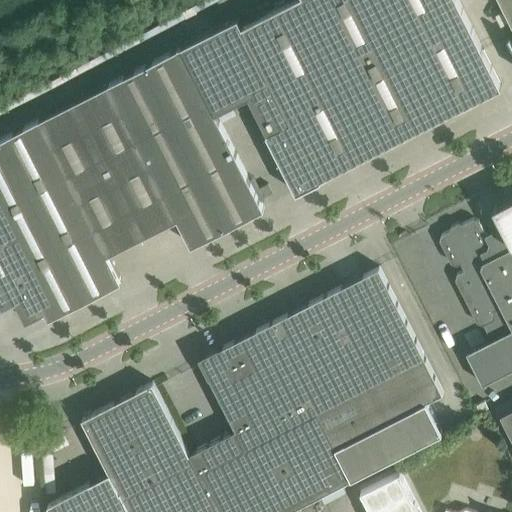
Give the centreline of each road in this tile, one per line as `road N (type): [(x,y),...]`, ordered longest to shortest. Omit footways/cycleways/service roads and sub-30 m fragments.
road 1 (unclassified): [(0,378),(70,363),(511,138)]
road 2 (unknown): [(387,201),(489,376)]
road 3 (unknown): [(156,319),(222,453)]
